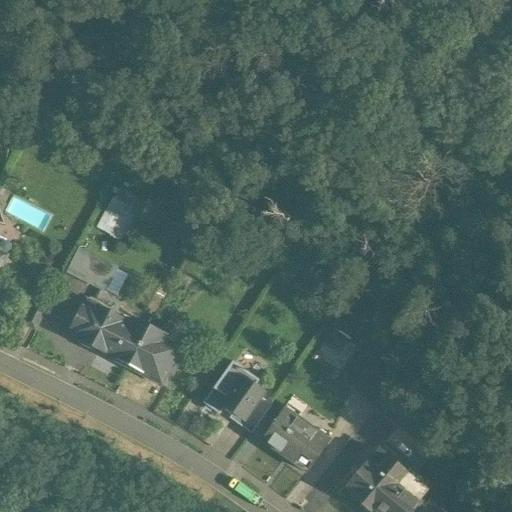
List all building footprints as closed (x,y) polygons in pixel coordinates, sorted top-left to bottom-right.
[(112,204),(99,229),(121,239),(133,215),(112,204)] [(229,258),(196,240),(188,255),(197,260),(221,272),(222,270),(229,258)] [(117,268),(78,249),(65,274),(104,293),(117,268)] [(180,251),(172,265),(180,269),(188,255),(180,251)] [(188,255),(180,269),(189,274),(197,260),(188,255)] [(221,272),(197,260),(189,274),(213,286),(215,282),(221,272)] [(47,307),(34,300),(22,326),(35,332),(47,307)] [(110,314),(85,301),(67,336),(70,337),(71,340),(80,345),(83,344),(95,351),(114,316),(110,314)] [(117,301),(110,314),(114,316),(130,325),(132,320),(137,322),(141,313),(117,301)] [(130,325),(114,316),(95,351),(98,352),(99,355),(108,360),(112,360),(128,368),(149,329),(137,322),(132,320),(130,325)] [(164,337),(149,329),(128,368),(144,377),(145,379),(154,384),(157,384),(159,385),(165,374),(171,363),(178,350),(162,342),(164,337)] [(171,363),(165,374),(171,377),(176,366),(171,363)] [(258,382),(232,363),(203,404),(219,415),(224,408),(233,413),(229,419),(229,420),(243,400),(264,415),(271,406),(260,398),(263,393),(254,387),(258,382)] [(374,365),(352,389),(376,410),(392,391),(391,390),(392,388),(374,365)] [(392,391),(376,410),(389,420),(403,403),(392,391)] [(264,415),(243,400),(229,420),(251,435),(252,433),(264,415)] [(403,403),(389,420),(399,429),(414,412),(403,403)] [(262,441),(261,441),(307,474),(329,442),(283,410),(274,423),(262,441)] [(414,412),(399,429),(422,448),(431,438),(424,421),(414,412)] [(264,415),(252,433),(262,441),(274,423),(264,415)] [(461,442),(450,450),(464,472),(475,465),(461,442)] [(398,468),(378,451),(371,460),(360,472),(346,489),(343,493),(359,507),(361,505),(369,511),(414,511),(420,505),(418,503),(424,496),(432,487),(410,469),(409,470),(401,464),(398,468)] [(366,455),(355,468),(360,472),(371,460),(366,455)] [(355,468),(341,485),(346,489),(360,472),(355,468)] [(442,511),(424,496),(418,503),(420,505),(414,511),(442,511)]
